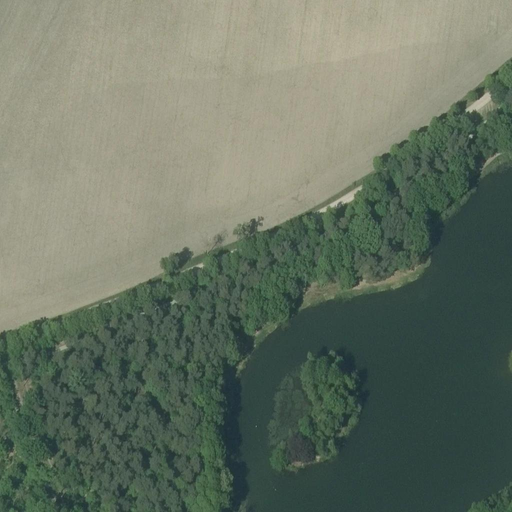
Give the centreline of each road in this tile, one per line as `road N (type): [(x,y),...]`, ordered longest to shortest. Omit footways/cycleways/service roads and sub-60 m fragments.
road 1 (track): [(511,75),(322,217),(1,347)]
road 2 (track): [(5,364),(55,511)]
